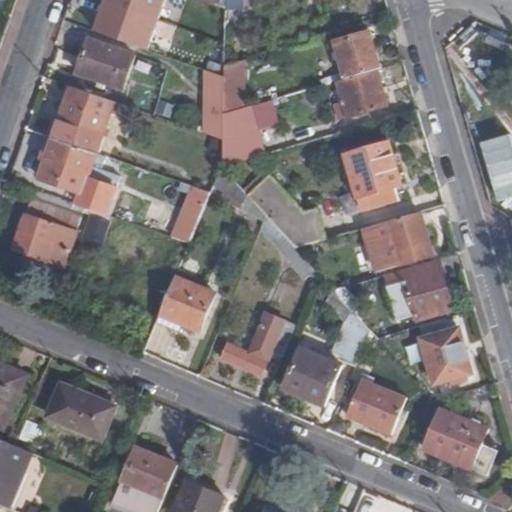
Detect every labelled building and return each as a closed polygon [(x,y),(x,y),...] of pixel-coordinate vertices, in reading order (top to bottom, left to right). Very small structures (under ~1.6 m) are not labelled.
[(167,0),(109,0),(97,34),(149,51),(167,0)] [(191,0),(217,9),(228,13),(228,0),(191,0)] [(337,44),(347,80),(380,71),(369,34),(337,44)] [(138,57),(90,42),(79,75),(127,91),(138,57)] [(390,105),(380,71),(347,80),(340,82),(345,101),(335,104),(339,117),(348,115),(349,117),(390,105)] [(211,73),(206,136),(225,143),(226,115),(227,78),(211,73)] [(109,114),(113,103),(75,90),(70,101),(68,101),(55,140),(98,154),(111,115),(109,114)] [(263,155),(250,108),(226,115),(225,143),(224,166),(263,155)] [(84,194),(98,154),(55,140),(42,178),(84,194)] [(389,142),(346,155),(361,199),(377,194),(380,203),(398,198),(395,189),(403,186),(389,142)] [(236,196),(240,184),(224,166),(216,187),(236,196)] [(196,188),(175,239),(192,245),(213,194),(196,188)] [(82,218),(34,202),(19,252),(68,269),(80,235),(77,234),(82,218)] [(422,212),(365,229),(377,273),(434,256),(422,212)] [(307,278),(316,270),(298,249),(286,236),(276,245),(307,278)] [(444,271),(406,282),(409,292),(400,295),(402,304),(411,302),(415,316),(453,305),(444,271)] [(217,294),(177,278),(162,315),(202,332),(217,294)] [(367,311),(359,319),(361,322),(371,332),(379,341),(390,338),(367,311)] [(285,322),(267,316),(251,354),(230,345),(222,362),(263,378),(285,322)] [(346,359),(358,364),(371,332),(361,322),(346,359)] [(461,330),(423,342),(435,386),(474,374),(461,330)] [(343,366),(303,350),(287,392),(327,408),(343,366)] [(29,378),(0,365),(0,425),(6,411),(14,414),(29,378)] [(409,400),(365,382),(349,420),(392,438),(409,400)] [(116,410),(62,387),(49,418),(103,441),(116,410)] [(489,431),(442,412),(425,452),(489,477),(498,453),(483,447),(489,431)] [(11,509),(35,454),(16,446),(0,439),(0,504),(1,504),(11,509)] [(124,484),(166,502),(180,467),(138,449),(124,484)] [(220,511),(226,499),(189,483),(177,511),(220,511)] [(114,507),(126,511),(161,511),(166,502),(124,484),(114,507)]
